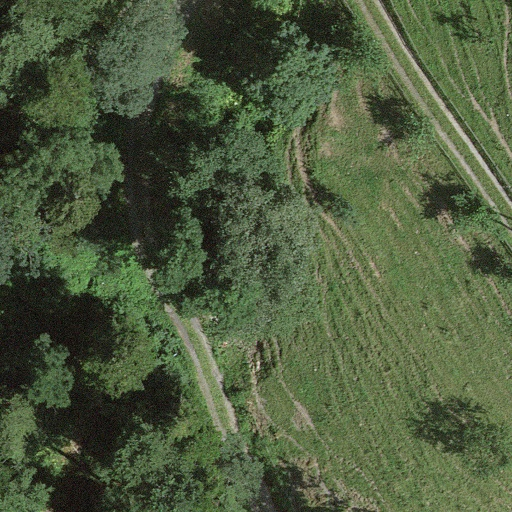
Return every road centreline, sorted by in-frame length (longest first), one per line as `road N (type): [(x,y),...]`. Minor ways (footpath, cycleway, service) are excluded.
road 1 (track): [(180,0),(149,108),(148,210),(161,306),(200,406),(259,511)]
road 2 (track): [(511,217),(357,0)]
